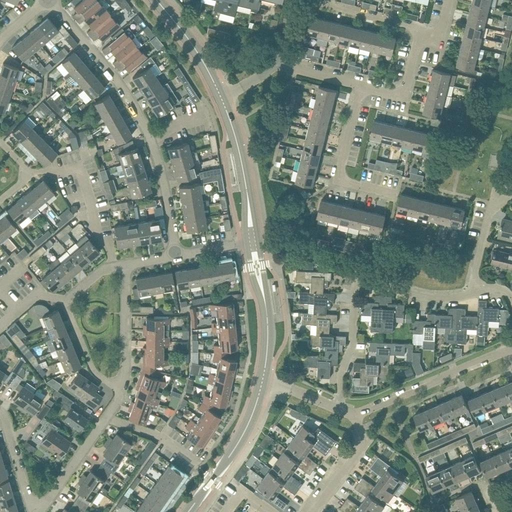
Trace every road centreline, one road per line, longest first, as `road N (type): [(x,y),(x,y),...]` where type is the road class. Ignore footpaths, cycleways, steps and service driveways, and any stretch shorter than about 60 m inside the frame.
road 1 (residential): [(175,256),(151,141),(117,83),(48,0)]
road 2 (residential): [(474,292),(431,298),(363,280),(355,285),(340,410)]
road 3 (residential): [(352,414),(498,354),(511,356)]
road 4 (tertiary): [(188,511),(245,430),(262,380)]
road 5 (residential): [(392,194),(340,179),(360,86)]
road 6 (residential): [(36,505),(45,504),(120,389)]
road 7 (residential): [(120,389),(124,266)]
road 8 (residential): [(309,0),(423,36)]
